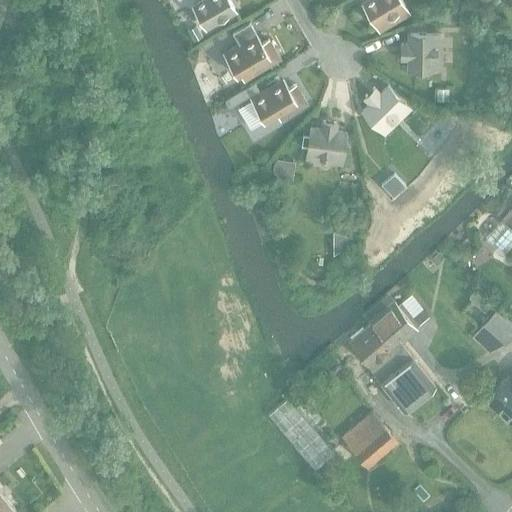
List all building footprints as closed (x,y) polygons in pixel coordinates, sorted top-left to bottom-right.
[(205,27),(235,9),(229,0),(202,0),(193,6),(205,27)] [(405,6),(400,0),(368,0),(362,3),(375,24),(405,6)] [(240,45),(224,54),(237,75),(239,74),(243,82),(281,59),(269,38),(261,43),(249,23),(233,33),(240,45)] [(195,24),(187,30),(194,42),(203,36),(195,24)] [(433,33),(409,33),(409,44),(405,44),(404,57),(409,57),(409,68),(433,68),(433,56),(435,56),(435,46),(433,46),(433,33)] [(199,48),(186,56),(194,68),(207,61),(199,48)] [(251,100),(237,108),(250,128),(296,101),(283,80),(251,99),(251,100)] [(254,82),(224,100),(229,108),(258,90),(254,82)] [(367,99),(370,102),(362,110),(379,128),(388,119),(389,121),(397,113),(395,111),(404,103),(388,85),(379,93),(376,90),(367,99)] [(448,88),(437,88),(437,101),(448,101),(448,88)] [(310,127),(305,160),(318,162),(319,155),(329,157),(329,163),(341,165),(345,132),(334,131),(335,126),(322,124),(321,129),(310,127)] [(294,176),(296,159),(278,156),(276,173),(294,176)] [(395,173),(381,185),(395,199),(408,187),(395,173)] [(511,208),(503,219),(511,227),(511,208)] [(511,229),(500,219),(484,238),(502,254),(511,242),(511,229)] [(326,227),(323,256),(341,258),(344,229),(326,227)] [(438,251),(431,258),(436,264),(444,257),(438,251)] [(347,341),(368,367),(398,342),(415,328),(414,327),(429,315),(411,293),(395,305),(393,303),(347,341)] [(511,323),(496,309),(483,324),(505,343),(511,335),(511,323)] [(368,367),(379,380),(409,355),(398,342),(368,367)] [(433,383),(409,355),(379,380),(403,408),(433,383)] [(511,373),(508,370),(489,392),(511,411),(511,373)] [(287,397),(268,413),(314,468),(334,451),(310,424),(295,406),(287,397)] [(304,397),(295,406),(310,424),(320,415),(304,397)] [(367,466),(397,440),(371,410),(341,436),(367,466)] [(0,511),(12,511),(16,509),(0,491),(0,511)]
